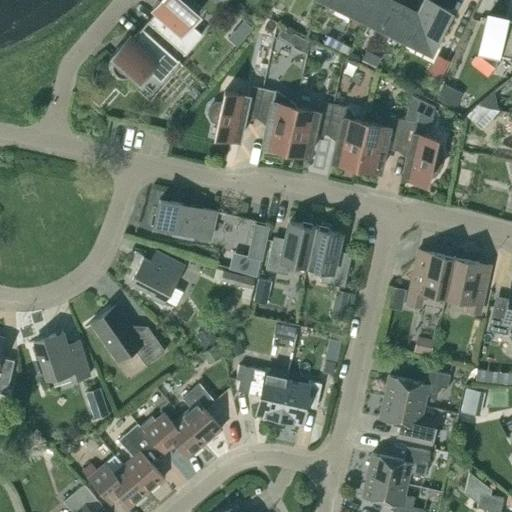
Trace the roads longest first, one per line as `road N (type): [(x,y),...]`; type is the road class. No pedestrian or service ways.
road 1 (residential): [(334,474),(393,209)]
road 2 (residential): [(129,160),(393,209)]
road 3 (residential): [(0,294),(24,298),(82,278),(110,232),(129,160)]
road 4 (residential): [(177,511),(249,460),(334,474)]
road 5 (residential): [(53,145),(67,72),(125,0)]
road 6 (residential): [(393,209),(511,236)]
